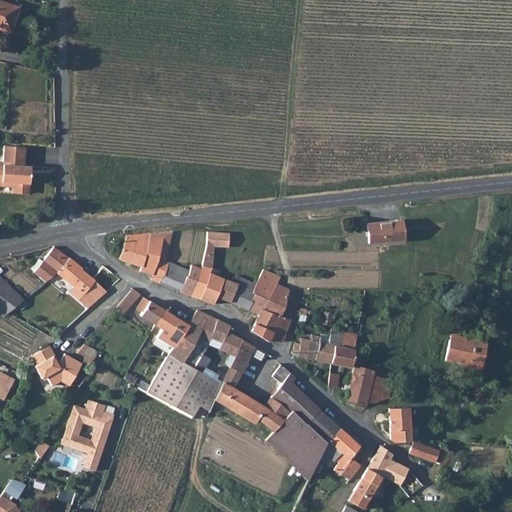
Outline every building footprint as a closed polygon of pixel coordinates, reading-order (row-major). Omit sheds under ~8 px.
[(0,1),(0,29),(12,33),(20,8),(0,1)] [(11,187),(27,188),(29,167),(22,166),(23,147),(3,145),(1,162),(0,162),(0,187),(0,188),(1,184),(12,185),(11,187)] [(401,214),(375,216),(376,236),(402,234),(401,214)] [(368,237),(376,236),(375,216),(366,217),(368,237)] [(153,256),(162,258),(169,226),(146,229),(138,265),(137,269),(149,273),(153,256)] [(225,242),(226,229),(205,227),(204,237),(203,246),(200,258),(197,264),(188,291),(210,299),(212,292),(219,274),(206,269),(208,263),(205,262),(210,241),(225,242)] [(122,235),(116,255),(138,265),(146,229),(122,235)] [(34,265),(45,276),(56,268),(69,253),(56,242),(44,254),(34,265)] [(81,264),(69,253),(56,268),(79,289),(74,294),(85,304),(102,286),(80,265),(81,264)] [(153,256),(149,273),(148,275),(178,287),(181,280),(184,263),(162,258),(153,256)] [(188,291),(197,264),(188,261),(181,280),(178,287),(188,291)] [(254,310),(248,326),(264,337),(266,334),(273,337),(279,336),(286,313),(278,309),(284,286),(274,280),(277,272),(257,264),(253,279),(243,305),(254,310)] [(219,274),(212,292),(243,305),(253,279),(233,269),(229,278),(219,274)] [(0,312),(0,313),(6,307),(21,294),(0,272),(0,312)] [(137,290),(129,284),(113,303),(120,309),(137,290)] [(134,305),(140,309),(146,298),(142,295),(134,305)] [(146,298),(140,309),(133,319),(149,328),(161,307),(146,298)] [(295,310),(302,312),(304,300),(298,298),(295,310)] [(177,336),(173,342),(146,389),(170,403),(192,364),(200,351),(200,349),(206,339),(215,324),(219,317),(194,305),(185,321),(177,336)] [(149,328),(150,329),(173,342),(177,336),(185,321),(161,307),(149,328)] [(228,384),(251,340),(215,324),(206,339),(215,344),(211,350),(226,358),(216,377),(207,394),(214,397),(250,416),(254,413),(268,425),(273,421),(278,424),(281,421),(305,443),(320,453),(331,441),(323,435),(300,417),(314,401),(287,375),(288,374),(281,368),(283,367),(276,361),(276,359),(273,356),(265,369),(275,378),(255,400),(228,384)] [(336,341),(338,328),(326,324),(323,338),(315,337),(311,355),(316,356),(327,358),(330,340),(336,341)] [(351,331),(338,328),(336,341),(330,340),(327,358),(346,361),(351,331)] [(446,336),(461,340),(462,334),(448,331),(446,336)] [(306,335),(297,333),(296,338),(294,351),(303,353),(306,335)] [(306,335),(303,353),(311,355),(315,337),(306,335)] [(483,347),(484,340),(467,335),(466,341),(461,340),(461,342),(474,345),(483,347)] [(457,361),(461,342),(461,340),(446,336),(441,356),(457,361)] [(81,341),(74,349),(89,357),(93,349),(81,341)] [(474,345),(461,342),(457,361),(470,365),(474,345)] [(38,350),(53,359),(56,361),(51,355),(54,352),(47,345),(38,350)] [(483,347),(474,345),(470,365),(477,367),(483,347)] [(43,374),(47,382),(61,364),(56,361),(53,359),(38,350),(29,354),(36,366),(34,368),(38,376),(43,374)] [(59,357),(64,361),(68,356),(63,352),(59,357)] [(68,356),(64,361),(61,364),(47,382),(48,384),(57,379),(66,384),(79,361),(68,356)] [(281,368),(288,374),(290,371),(276,359),(276,361),(283,367),(281,368)] [(361,396),(366,370),(386,374),(387,370),(348,362),(341,397),(360,401),(361,396)] [(170,403),(186,411),(193,400),(202,405),(207,394),(216,377),(192,364),(189,369),(170,403)] [(326,368),(324,377),(324,382),(330,383),(332,370),(326,368)] [(366,370),(361,396),(368,397),(375,397),(380,397),(381,394),(389,396),(391,386),(384,385),(386,374),(366,370)] [(0,376),(0,381),(10,388),(15,378),(3,371),(0,376)] [(0,396),(4,398),(10,388),(0,381),(0,396)] [(111,415),(101,412),(103,405),(85,399),(82,408),(72,404),(58,444),(85,454),(81,468),(92,472),(111,415)] [(334,420),(314,401),(300,417),(323,435),(334,420)] [(404,422),(401,402),(382,405),(385,435),(393,437),(405,437),(404,422)] [(329,463),(337,467),(347,454),(357,441),(334,420),(323,435),(331,441),(320,453),(325,457),(328,454),(332,456),(329,463)] [(304,475),(317,458),(320,453),(305,443),(281,421),(278,424),(273,421),(268,425),(260,433),(304,475)] [(404,422),(405,437),(408,438),(413,440),(412,421),(404,422)] [(421,442),(413,440),(408,438),(406,447),(430,457),(434,446),(427,446),(429,440),(422,438),(421,442)] [(385,454),(388,449),(376,442),(348,488),(356,492),(355,495),(362,498),(377,471),(394,480),(406,494),(417,481),(402,464),(385,454)] [(354,461),(347,454),(337,467),(346,473),(354,461)] [(21,472),(16,478),(17,479),(23,482),(28,475),(21,472)] [(16,478),(8,476),(0,487),(0,511),(16,511),(15,504),(13,504),(12,501),(2,494),(6,489),(9,491),(17,479),(16,478)]
